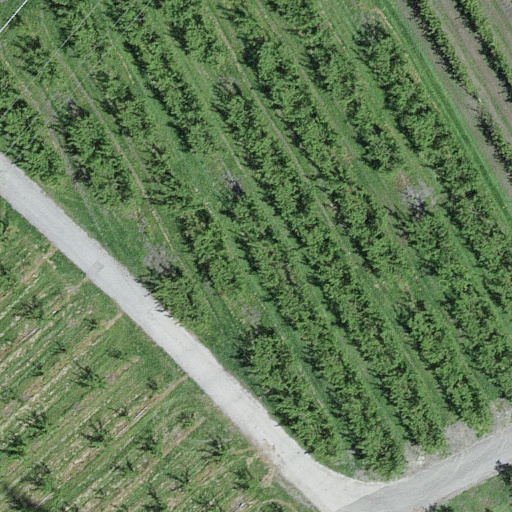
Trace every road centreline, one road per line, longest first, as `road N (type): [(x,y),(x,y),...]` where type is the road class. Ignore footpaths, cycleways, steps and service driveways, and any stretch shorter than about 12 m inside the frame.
road 1 (track): [(347,511),(0,178)]
road 2 (track): [(511,446),(386,511)]
